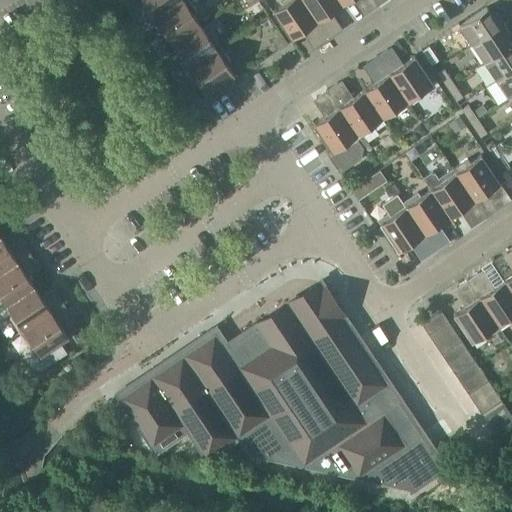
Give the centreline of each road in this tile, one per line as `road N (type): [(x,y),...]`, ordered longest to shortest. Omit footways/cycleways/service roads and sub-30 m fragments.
road 1 (residential): [(324,223),(149,337),(78,231)]
road 2 (residential): [(511,227),(389,312),(324,223)]
road 3 (residential): [(78,231),(257,120)]
road 4 (residential): [(257,120),(425,0)]
road 5 (residential): [(78,231),(0,117)]
road 6 (residential): [(324,223),(257,120)]
